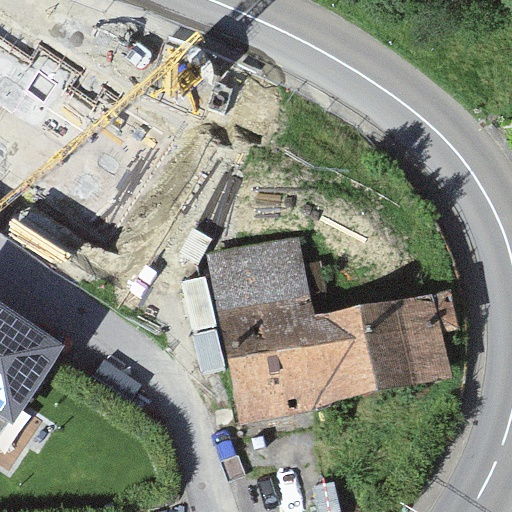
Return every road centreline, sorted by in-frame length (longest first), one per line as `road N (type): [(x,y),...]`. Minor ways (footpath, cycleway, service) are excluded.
road 1 (secondary): [(511,260),(490,198),(443,136),(341,66),(201,0)]
road 2 (secondary): [(469,511),(503,445),(511,401)]
